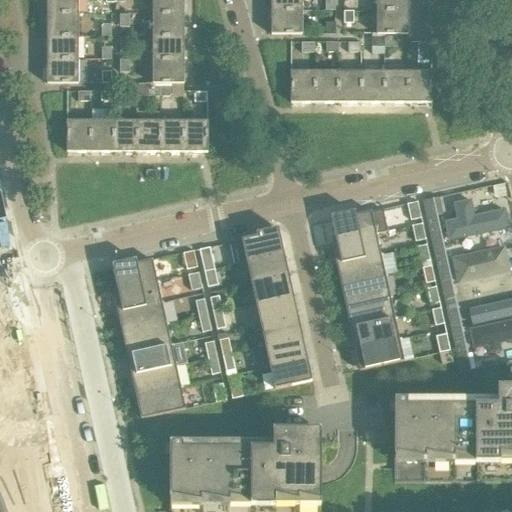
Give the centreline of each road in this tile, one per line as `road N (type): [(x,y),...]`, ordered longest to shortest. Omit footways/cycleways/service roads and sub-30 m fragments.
road 1 (residential): [(34,258),(289,203)]
road 2 (residential): [(88,511),(34,258)]
road 3 (residential): [(347,428),(289,203)]
road 4 (residential): [(289,203),(509,154)]
road 5 (residential): [(237,0),(289,203)]
road 6 (residential): [(509,154),(472,0)]
road 7 (residential): [(34,258),(0,109)]
